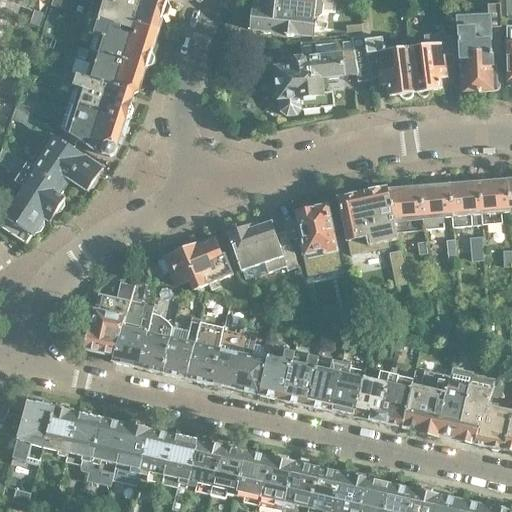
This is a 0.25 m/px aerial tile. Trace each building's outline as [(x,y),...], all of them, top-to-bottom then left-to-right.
[(53,0),(51,7),(99,21),(134,32),(136,26),(142,23),(161,28),(164,19),(169,16),(171,9),(168,4),(169,3),(158,0),(105,0),(102,8),(77,0),(53,0)] [(251,31),(301,36),(306,36),(306,39),(315,40),(316,22),(315,22),(315,20),(319,20),(323,16),(324,9),(332,10),(333,0),(317,0),(317,2),(300,0),(297,0),(298,3),(271,0),(263,0),(263,3),(261,5),(261,11),(254,10),(254,11),(256,11),(256,18),(254,20),(253,29),(252,29),(251,31)] [(511,0),(503,0),(504,17),(511,17),(511,0)] [(459,48),(456,48),(453,48),(454,65),(459,65),(460,71),(461,70),(462,77),(464,77),(464,91),(464,92),(464,93),(478,92),(478,94),(480,94),(480,92),(494,91),(494,90),(493,56),(492,56),(492,52),(490,52),(489,28),(501,28),(500,5),(487,6),(488,16),(457,17),(458,29),(459,48)] [(39,26),(42,16),(35,13),(31,24),(39,26)] [(94,35),(89,51),(146,70),(147,70),(148,68),(153,65),(155,58),(153,54),(161,28),(142,23),(136,26),(134,32),(99,21),(94,35)] [(435,45),(410,48),(415,94),(416,94),(420,97),(424,98),(431,92),(441,90),(440,80),(446,79),(441,45),(453,43),(451,31),(433,33),(435,45)] [(0,44),(6,46),(8,39),(0,36),(0,44)] [(303,58),(299,58),(295,58),(292,62),(293,68),(278,70),(279,84),(274,87),(275,95),(280,99),(281,112),(287,117),(297,116),(301,111),(334,108),(333,93),(325,93),(324,81),(346,79),(345,73),(358,71),(359,82),(372,80),(367,55),(364,39),(302,45),(303,58)] [(365,41),(367,55),(372,79),(382,78),(382,87),(389,86),(390,97),(400,96),(403,99),(408,100),(412,98),(414,94),(415,94),(410,48),(385,53),(383,39),(365,41)] [(134,95),(139,92),(146,70),(89,51),(80,48),(76,59),(85,62),(80,78),(134,96),(134,95)] [(23,80),(25,74),(29,61),(32,55),(22,51),(20,58),(16,57),(15,61),(15,62),(11,76),(23,80)] [(29,61),(25,74),(38,77),(42,65),(29,61)] [(134,110),(131,105),(134,96),(80,78),(77,77),(69,102),(126,121),(126,119),(132,117),(134,110)] [(126,121),(69,102),(60,130),(70,136),(88,147),(87,149),(92,152),(93,150),(99,154),(110,158),(115,156),(121,136),(124,137),(129,123),(125,122),(126,121)] [(34,133),(35,132),(41,123),(27,114),(18,108),(16,107),(11,121),(22,125),(34,133)] [(51,142),(34,167),(65,189),(70,181),(88,193),(90,190),(91,190),(94,189),(98,183),(98,179),(97,179),(103,169),(54,137),(52,136),(54,131),(41,123),(35,132),(51,142)] [(0,227),(10,234),(10,235),(11,236),(12,235),(25,244),(24,244),(26,245),(27,244),(26,243),(31,236),(32,237),(32,236),(33,236),(36,233),(39,232),(43,226),(43,222),(44,219),(49,223),(56,213),(57,213),(60,212),(64,206),(63,203),(65,199),(61,196),(65,189),(34,167),(34,168),(28,164),(27,165),(2,149),(0,155),(0,166),(18,178),(15,183),(23,188),(16,200),(13,198),(2,216),(3,216),(0,220),(0,227)] [(509,180),(480,182),(483,226),(502,225),(501,214),(511,213),(509,180)] [(480,182),(450,185),(453,218),(452,218),(453,229),(483,226),(480,182)] [(450,185),(422,187),(424,221),(422,221),(423,231),(444,230),(443,219),(452,218),(453,218),(450,185)] [(422,187),(388,190),(395,223),(397,234),(415,232),(414,221),(422,221),(424,221),(422,187)] [(347,235),(345,235),(346,244),(348,243),(349,249),(351,251),(353,252),(355,253),(360,254),(363,252),(367,250),(368,247),(399,241),(397,234),(395,223),(388,190),(388,189),(357,195),(354,192),(344,195),(342,199),(340,200),(347,235)] [(298,220),(297,220),(284,225),(286,232),(293,249),(300,247),(303,257),(322,254),(323,256),(324,256),(327,273),(342,271),(339,254),(332,219),(331,219),(328,206),(326,207),(315,210),(315,209),(313,210),(309,206),(301,208),(299,212),(296,213),(298,220)] [(236,256),(237,260),(232,262),(237,274),(242,272),(245,281),(268,273),(268,274),(286,268),(288,272),(294,270),(296,275),(294,276),(298,285),(304,283),(299,268),(286,232),(276,236),(272,224),(256,228),(255,226),(256,226),(255,225),(227,234),(228,235),(229,235),(235,254),(234,254),(235,256),(236,256)] [(475,238),(476,255),(484,254),(483,237),(475,238)] [(158,261),(163,274),(163,275),(168,273),(175,289),(189,283),(193,293),(209,286),(211,291),(221,287),(219,282),(234,275),(225,255),(222,256),(215,241),(216,240),(216,239),(187,251),(186,249),(167,257),(166,256),(165,257),(166,258),(158,261)] [(446,241),(448,261),(457,260),(454,240),(446,241)] [(427,245),(419,246),(420,259),(428,258),(427,245)] [(511,269),(511,253),(503,253),(503,269),(511,269)] [(403,257),(390,259),(397,293),(410,291),(403,257)] [(100,296),(97,310),(96,311),(91,331),(90,333),(85,337),(84,344),(86,350),(86,351),(114,357),(118,341),(120,341),(122,333),(127,317),(135,287),(121,283),(117,300),(100,296)] [(289,304),(288,312),(308,316),(311,304),(306,290),(300,292),(302,297),(295,298),(289,304)] [(202,313),(200,324),(195,343),(186,380),(211,386),(223,332),(224,328),(209,325),(211,315),(202,313)] [(114,357),(112,363),(140,369),(146,339),(152,317),(142,315),(137,337),(122,333),(120,341),(118,341),(114,357)] [(152,317),(140,369),(163,374),(163,375),(172,338),(159,335),(162,319),(152,317)] [(172,338),(163,375),(186,380),(195,343),(200,324),(191,322),(188,334),(173,331),(172,338)] [(220,348),(211,386),(212,386),(212,385),(236,391),(249,333),(240,331),(239,335),(223,332),(220,348)] [(249,335),(236,391),(258,396),(266,359),(269,349),(254,346),(257,337),(249,335)] [(292,363),(276,359),(278,350),(269,348),(269,349),(266,359),(258,396),(283,402),(292,363)] [(315,368),(302,365),(304,356),(294,354),(292,363),(283,402),(306,407),(315,368)] [(315,368),(306,407),(307,408),(307,407),(331,413),(340,373),(342,365),(318,359),(315,368)] [(340,373),(331,413),(355,418),(365,379),(367,370),(342,365),(340,373)] [(365,379),(355,418),(371,421),(370,422),(379,424),(391,376),(367,370),(365,379)] [(411,390),(402,428),(403,428),(403,429),(437,436),(447,398),(446,398),(449,384),(450,383),(439,380),(438,383),(424,380),(425,374),(415,371),(413,381),(412,386),(411,390)] [(447,398),(437,436),(458,441),(474,445),(480,428),(487,407),(489,402),(492,392),(470,387),(473,375),(463,373),(460,387),(449,384),(447,398)] [(391,376),(379,424),(387,426),(387,425),(402,428),(411,390),(413,381),(391,376)] [(502,390),(493,388),(492,392),(489,402),(498,405),(502,390)] [(0,432),(18,439),(24,418),(8,413),(11,404),(0,400),(0,432)] [(18,439),(18,442),(13,459),(27,462),(28,458),(41,462),(44,449),(47,450),(59,406),(57,405),(57,406),(52,405),(52,404),(44,402),(43,403),(40,405),(38,405),(38,406),(28,403),(24,418),(18,439)] [(59,406),(47,450),(44,449),(42,458),(57,462),(59,457),(69,460),(71,455),(82,415),(73,413),(70,408),(59,406)] [(480,428),(474,445),(488,448),(504,451),(511,413),(511,412),(487,407),(480,428)] [(82,415),(71,455),(68,464),(80,467),(80,472),(89,474),(93,460),(104,420),(82,415)] [(104,420),(93,460),(89,474),(96,476),(99,471),(116,475),(118,466),(129,425),(128,425),(127,426),(104,420)] [(129,425),(118,466),(116,475),(129,478),(130,475),(141,477),(142,472),(152,431),(129,425)] [(152,431),(142,472),(139,486),(145,488),(147,482),(163,486),(166,477),(176,436),(153,431),(152,431)] [(176,436),(166,477),(164,484),(178,487),(171,511),(181,511),(187,490),(189,482),(200,442),(176,436)] [(200,442),(189,482),(187,490),(196,493),(212,497),(214,488),(225,447),(224,447),(221,443),(214,441),(208,444),(200,442)] [(225,447),(214,488),(212,497),(226,500),(228,491),(237,493),(247,452),(238,450),(236,446),(229,444),(225,447)] [(247,452),(237,493),(246,495),(244,504),(259,507),(261,499),(272,458),(272,457),(272,458),(247,452)] [(272,458),(261,499),(259,507),(281,511),(284,511),(287,504),(297,464),(296,464),(296,463),(272,458)] [(297,464),(287,504),(284,511),(307,511),(319,469),(297,464)] [(334,511),(344,474),(319,469),(307,511),(334,511)] [(351,476),(344,474),(334,511),(359,511),(368,480),(367,480),(364,476),(365,475),(356,473),(356,474),(352,476),(351,475),(351,476)] [(359,511),(384,511),(391,485),(368,480),(359,511)] [(391,485),(384,511),(409,511),(414,490),(391,485)] [(414,490),(409,511),(435,511),(440,496),(439,496),(440,495),(415,490),(414,490)] [(31,497),(16,492),(12,504),(27,509),(31,497)] [(50,495),(46,509),(55,511),(58,497),(50,495)] [(440,496),(435,511),(460,511),(463,501),(440,496)] [(463,501),(460,511),(485,511),(487,506),(463,501)]
